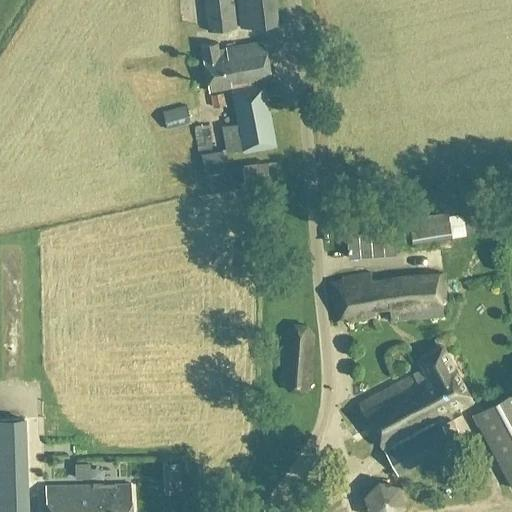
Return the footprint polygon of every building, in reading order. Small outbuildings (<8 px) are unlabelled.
[(233,0),(203,0),(208,33),(237,29),(233,0)] [(278,25),(274,0),(236,0),(240,30),(278,25)] [(222,126),(227,153),(243,151),(244,154),(277,148),(264,83),(272,81),(265,41),(226,48),(226,50),(219,51),(218,43),(200,46),(209,93),(232,88),(238,124),(222,126)] [(212,108),(226,106),(224,93),(211,95),(212,108)] [(188,116),(186,106),(176,108),(164,111),(168,132),(168,131),(190,125),(188,116)] [(499,209),(449,216),(448,213),(409,219),(413,244),(502,230),(499,209)] [(446,303),(442,270),(331,282),(335,322),(346,320),(347,325),(377,321),(376,312),(389,310),(390,322),(444,317),(443,303),(446,303)] [(311,386),(313,335),(307,327),(294,325),(286,332),(281,383),(289,392),(302,393),(311,386)] [(359,405),(398,476),(464,440),(450,415),(474,403),(443,346),(418,359),(424,370),(359,405)] [(511,393),(472,415),(511,488),(511,393)] [(0,506),(28,505),(26,417),(0,418),(0,506)] [(367,511),(399,511),(404,507),(399,487),(379,480),(363,496),(367,511)] [(132,511),(131,485),(45,486),(46,511),(132,511)]
